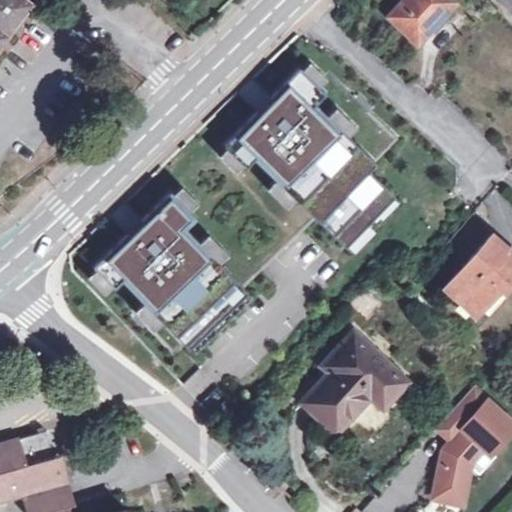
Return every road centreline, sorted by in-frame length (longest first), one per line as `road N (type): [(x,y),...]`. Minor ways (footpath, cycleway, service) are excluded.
road 1 (primary): [(0,271),(277,0)]
road 2 (residential): [(118,380),(262,511)]
road 3 (residential): [(0,273),(118,380)]
road 4 (residential): [(0,420),(96,394),(118,380)]
